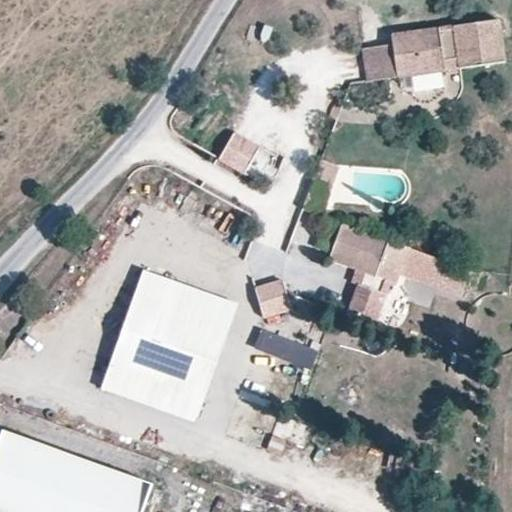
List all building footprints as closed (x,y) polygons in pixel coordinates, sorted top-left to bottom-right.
[(505,62),(499,20),(391,35),(392,44),(363,49),(367,81),(445,70),(443,60),(458,58),(459,68),(505,62)] [(459,68),(458,58),(443,60),(445,70),(459,68)] [(244,174),(260,148),(234,133),(219,159),(244,174)] [(320,216),(339,167),(321,160),(302,209),(320,216)] [(375,276),(389,241),(342,223),(328,259),(356,269),(365,273),(375,276)] [(460,297),(470,271),(408,248),(399,274),(460,297)] [(361,286),(365,273),(356,269),(351,283),(358,285),(361,286)] [(196,422),(238,304),(143,270),(101,388),(196,422)] [(375,323),(390,282),(375,276),(365,273),(361,286),(358,285),(347,313),(375,323)] [(292,310),(283,281),(255,289),(264,318),(292,310)] [(321,347),(266,329),(260,346),(315,365),(321,347)] [(139,511),(150,484),(4,432),(0,443),(0,511),(139,511)] [(357,448),(348,465),(371,476),(379,459),(357,448)]
